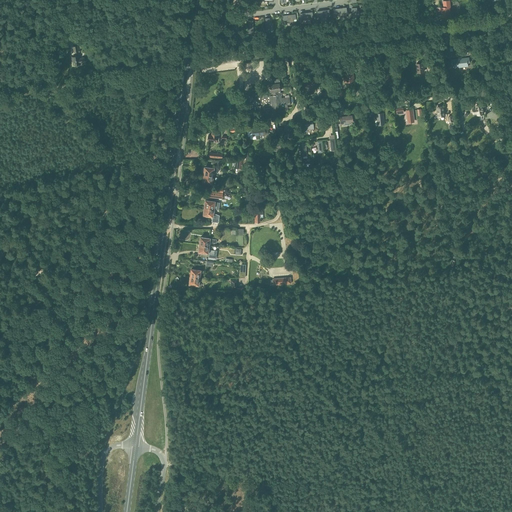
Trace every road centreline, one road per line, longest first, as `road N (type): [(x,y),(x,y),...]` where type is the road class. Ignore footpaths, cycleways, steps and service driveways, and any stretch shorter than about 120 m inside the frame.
road 1 (track): [(125,75),(136,105),(122,192),(0,299)]
road 2 (unclassified): [(185,66),(417,33)]
road 3 (track): [(0,482),(35,409),(81,364),(152,318)]
road 4 (primary): [(135,446),(164,225)]
road 5 (primary): [(164,225),(185,66)]
road 6 (track): [(0,97),(125,75)]
